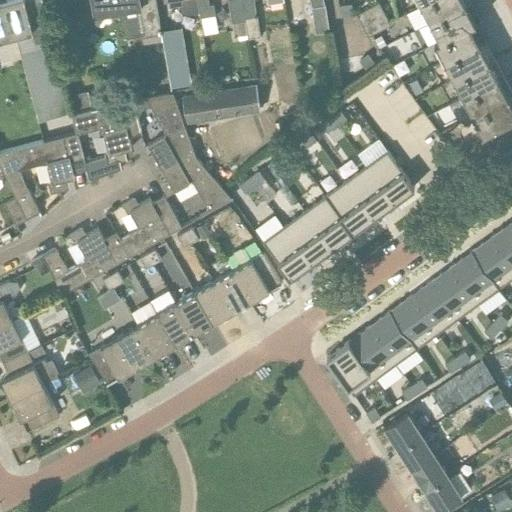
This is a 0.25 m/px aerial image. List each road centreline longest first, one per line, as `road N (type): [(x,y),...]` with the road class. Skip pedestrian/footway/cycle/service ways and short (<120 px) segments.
road 1 (residential): [(10,491),(161,417),(288,336)]
road 2 (residential): [(288,336),(511,178)]
road 3 (residential): [(399,511),(288,336)]
road 4 (residential): [(142,174),(0,253)]
